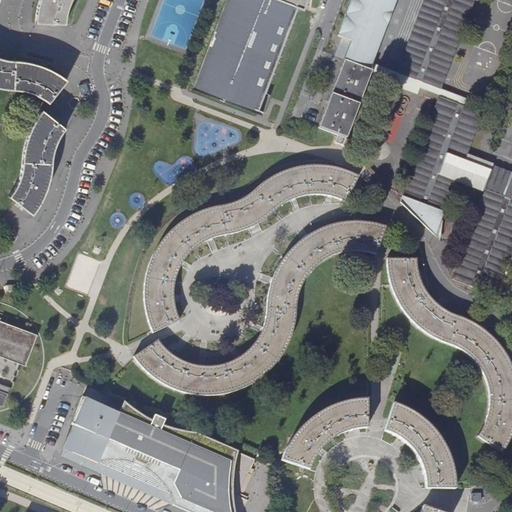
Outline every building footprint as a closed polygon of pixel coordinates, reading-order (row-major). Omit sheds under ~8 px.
[(37,11),(36,23),(65,25),(65,18),(67,9),(71,1),(71,0),(39,0),(38,3),(37,11)] [(229,0),(223,18),(222,18),(199,81),(198,81),(196,88),(259,112),(259,111),(263,113),(269,95),(265,93),(270,81),(293,18),(294,18),(297,9),(304,11),(308,0),(229,0)] [(511,174),(495,168),(493,166),(465,156),(482,113),(465,107),(468,99),(438,88),(473,0),(424,0),(395,72),(371,63),(394,0),(350,0),(337,36),(351,41),(318,128),(346,138),(370,72),(380,76),(393,81),(390,87),(416,97),(419,90),(439,98),(408,183),(400,204),(434,238),(454,183),(485,194),(453,280),(494,296),(511,249),(511,174)] [(0,88),(4,89),(13,90),(22,92),(31,94),(40,98),(48,103),(66,80),(52,71),(40,66),(30,63),(21,61),(10,60),(0,57),(0,88)] [(64,128),(41,110),(34,122),(28,133),(23,147),(22,155),(21,167),(19,178),(15,187),(9,197),(16,202),(33,216),(41,202),(45,193),(49,181),(51,171),(51,159),(54,149),(57,139),(64,128)] [(355,141),(346,138),(343,147),(350,155),(355,141)] [(344,203),(358,177),(345,173),(335,170),(320,168),(310,167),(299,168),(286,171),(276,175),(266,181),(257,189),(247,196),(231,203),(223,207),(212,209),(202,212),(192,215),(182,221),(176,226),(167,233),(160,243),(153,253),(148,264),(144,276),(142,287),(142,300),(144,311),(146,321),(151,333),(179,322),(175,315),(173,306),(172,297),(173,287),(174,277),(177,270),(182,262),(188,255),(195,248),(206,242),(217,238),(231,235),(243,232),(253,227),(262,222),(270,216),(278,209),(284,205),(292,201),(301,198),(312,197),(322,197),(332,199),(344,203)] [(369,193),(360,188),(355,197),(364,202),(369,193)] [(375,257),(385,228),(374,225),(365,223),(348,222),(334,224),(323,227),(310,234),(299,242),(290,251),(283,258),(277,269),(271,278),(268,288),(266,298),(263,318),(262,327),(258,335),(254,343),(247,350),(237,358),(224,363),(212,367),(201,366),(188,364),(175,358),(163,350),(156,340),(132,357),(136,363),(140,369),(146,374),(154,381),(163,386),(178,393),(192,396),(201,397),(215,397),(229,395),(241,391),(252,384),(264,376),(276,362),(285,349),(291,335),(293,324),(294,316),(295,303),(297,294),(301,286),(306,277),(312,270),(318,264),(327,259),(335,255),(345,253),(357,252),(366,254),(375,257)] [(415,261),(385,260),(387,274),(389,284),(393,294),(397,305),(403,312),(411,322),(417,328),(431,339),(459,351),(466,356),(474,363),(481,375),(486,386),(488,394),(489,404),(488,415),(485,425),(478,437),(501,455),(507,445),(511,437),(511,435),(511,369),(508,361),(500,348),(493,339),(485,333),(475,327),(465,322),(452,315),(439,306),(433,303),(427,295),(421,285),(418,274),(415,261)] [(0,356),(19,364),(23,366),(35,335),(6,323),(0,321),(0,356)] [(0,392),(7,396),(10,387),(0,383),(0,392)] [(230,462),(233,450),(194,433),(188,432),(176,430),(171,429),(162,425),(164,420),(154,416),(151,421),(144,417),(136,412),(126,405),(123,402),(118,413),(81,397),(76,413),(79,414),(64,449),(97,464),(102,463),(106,462),(110,462),(118,462),(128,463),(132,465),(136,455),(147,460),(143,469),(146,472),(152,476),(157,480),(162,486),(166,491),(167,493),(169,496),(170,499),(171,502),(172,505),(187,511),(229,511),(228,505),(228,497),(226,496),(227,492),(227,481),(228,472),(229,467),(230,462)] [(285,448),(280,461),(309,471),(316,457),(318,454),(321,450),(327,444),(337,437),(344,434),(347,433),(357,430),(366,429),(367,399),(352,399),(342,402),(331,405),(323,410),(314,415),(305,422),(297,430),(291,438),(285,448)] [(423,479),(424,489),(456,488),(452,468),(449,460),(444,448),(436,436),(429,426),(418,417),(407,409),(393,403),(387,420),(383,432),(391,436),(400,441),(406,446),(411,452),(418,460),(421,469),(423,479)] [(107,477),(172,505),(171,502),(170,499),(169,496),(167,493),(97,464),(64,449),(59,456),(107,477)]
